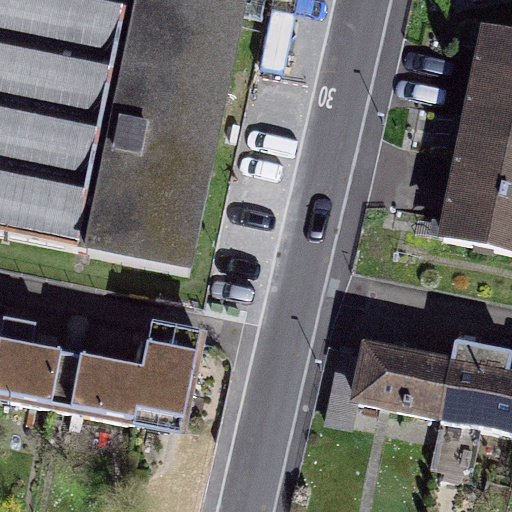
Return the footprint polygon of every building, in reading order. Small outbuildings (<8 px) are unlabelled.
[(138,0),(0,0),(0,249),(81,269),(138,0)] [(138,0),(81,269),(208,295),(271,0),(138,0)] [(511,53),(481,46),(436,255),(511,274),(511,53)] [(79,380),(69,433),(178,454),(196,359),(151,351),(143,392),(79,380)] [(511,392),(359,363),(350,420),(511,451),(511,392)] [(59,381),(0,370),(0,417),(50,427),(59,381)]
